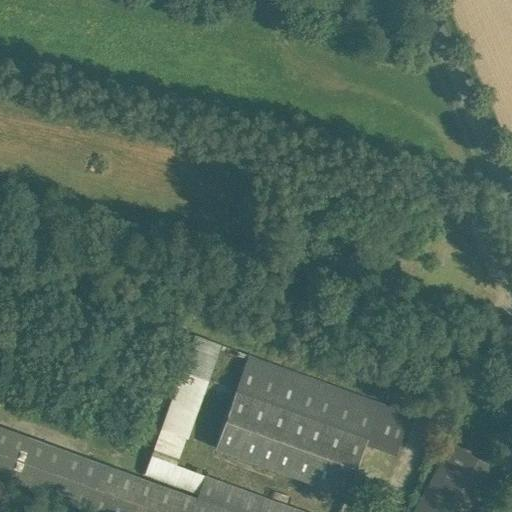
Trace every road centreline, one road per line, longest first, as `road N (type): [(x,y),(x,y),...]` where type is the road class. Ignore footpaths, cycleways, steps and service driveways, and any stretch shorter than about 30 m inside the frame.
road 1 (track): [(266,0),(280,39),(337,79),(431,119),(459,153),(481,246),(511,295)]
road 2 (unclassified): [(511,201),(426,0)]
